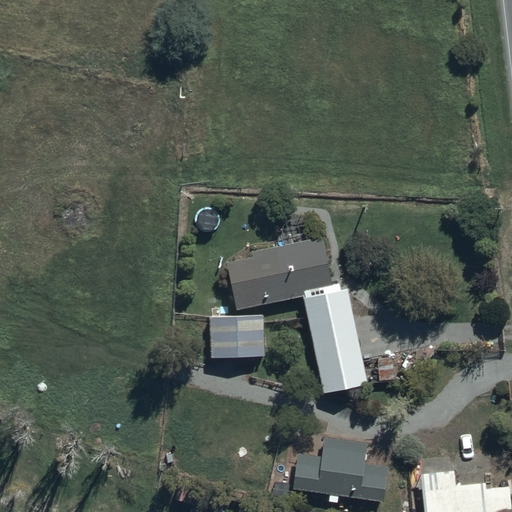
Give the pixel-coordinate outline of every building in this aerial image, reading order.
[(255,257),(227,263),(238,310),(305,295),(326,395),(371,385),(350,289),(344,290),(342,283),(334,285),(323,238),(254,253),(255,257)] [(265,316),(209,317),(209,357),(266,356),(265,316)] [(368,443),(327,437),(324,456),(299,452),(294,490),(329,495),(329,500),(339,502),(340,494),(383,501),(388,468),(365,464),(368,443)] [(454,471),(422,473),(425,511),(509,511),(508,486),(486,488),(485,482),(455,485),(454,471)] [(180,484),(176,499),(220,511),(222,511),(227,498),(180,484)]
